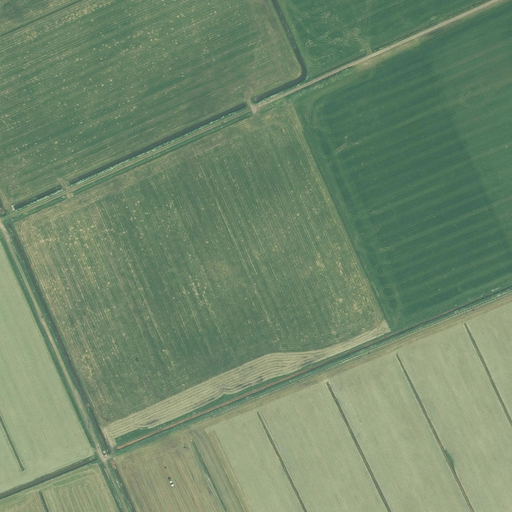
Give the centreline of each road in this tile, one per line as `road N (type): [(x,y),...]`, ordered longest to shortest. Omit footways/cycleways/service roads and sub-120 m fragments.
road 1 (track): [(0,220),(495,0)]
road 2 (track): [(0,225),(126,511)]
